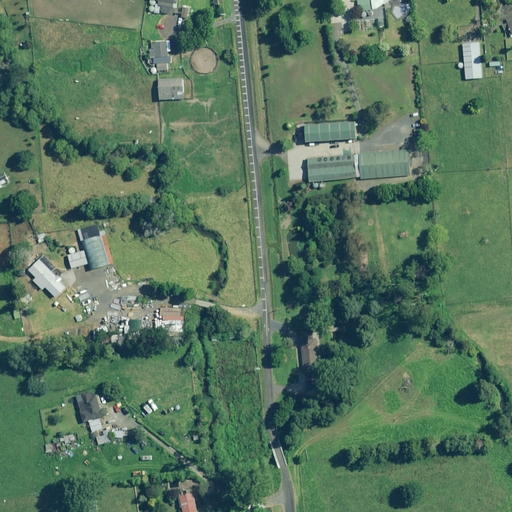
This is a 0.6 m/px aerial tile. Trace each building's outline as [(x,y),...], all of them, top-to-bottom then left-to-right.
[(152,0),(157,0),(155,12),(172,14),(173,7),(177,8),(177,0),(152,0)] [(356,0),(358,11),(372,9),(384,3),(388,0),(356,0)] [(410,8),(405,2),(392,12),(397,18),(410,8)] [(511,16),(506,19),(507,22),(502,24),(504,32),(508,31),(511,37),(511,36),(511,16)] [(167,57),(166,41),(151,42),(152,49),(150,49),(151,57),(167,57)] [(480,43),(463,44),(466,79),(483,78),(480,43)] [(167,62),(157,63),(157,71),(167,70),(167,62)] [(182,78),(159,79),(160,100),(183,99),(182,78)] [(356,123),(306,125),(307,142),(357,139),(356,123)] [(355,154),(357,179),(411,175),(409,151),(355,154)] [(357,179),(355,154),(307,158),(309,182),(357,179)] [(83,251),(68,255),(72,267),(89,263),(90,270),(113,264),(105,234),(81,241),(83,251)] [(56,268),(45,255),(29,270),(36,278),(33,281),(42,291),(45,288),(54,296),(53,297),(55,299),(67,289),(52,272),(56,268)] [(318,331),(301,333),(304,374),(322,373),(318,331)] [(391,335),(382,339),(385,346),(394,342),(391,335)] [(83,401),(78,402),(81,412),(79,412),(83,423),(107,415),(105,407),(102,408),(98,394),(91,396),(90,391),(81,393),(83,401)] [(334,422),(317,429),(318,434),(336,428),(334,422)] [(109,429),(102,431),(106,443),(113,441),(109,429)] [(70,442),(68,435),(58,438),(59,442),(64,441),(65,443),(70,442)] [(198,511),(193,487),(178,491),(182,511),(198,511)]
